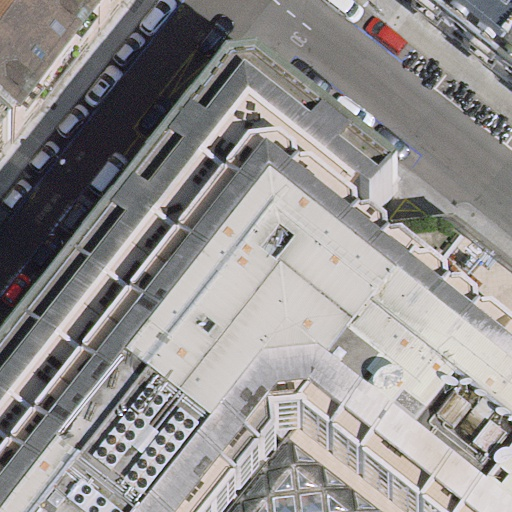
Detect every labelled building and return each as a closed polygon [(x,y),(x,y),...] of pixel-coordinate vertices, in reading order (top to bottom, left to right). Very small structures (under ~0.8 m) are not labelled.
[(98,34),(55,0),(0,0),(0,130),(15,142),(56,89),(98,34)] [(55,0),(98,34),(126,0),(55,0)] [(511,0),(406,0),(416,7),(501,75),(511,61),(511,0)] [(511,61),(501,75),(511,83),(511,61)] [(511,511),(511,271),(449,223),(423,204),(405,193),(260,79),(226,81),(27,332),(0,365),(0,511),(511,511)] [(0,161),(15,142),(0,130),(0,161)]
